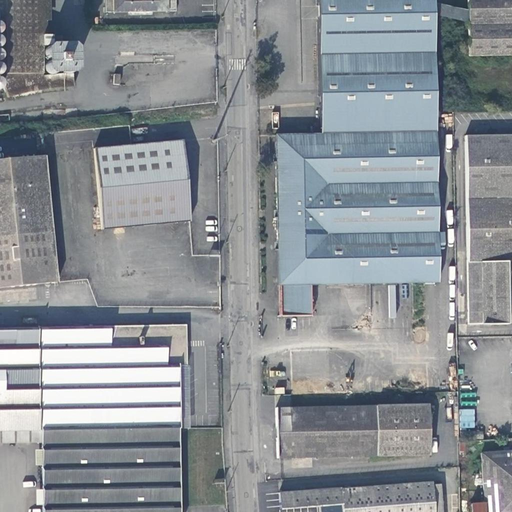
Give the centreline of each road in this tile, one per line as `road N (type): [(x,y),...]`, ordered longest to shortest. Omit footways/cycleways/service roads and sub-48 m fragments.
road 1 (unclassified): [(233,0),(246,511)]
road 2 (unknown): [(234,64),(200,64),(152,99),(0,117)]
